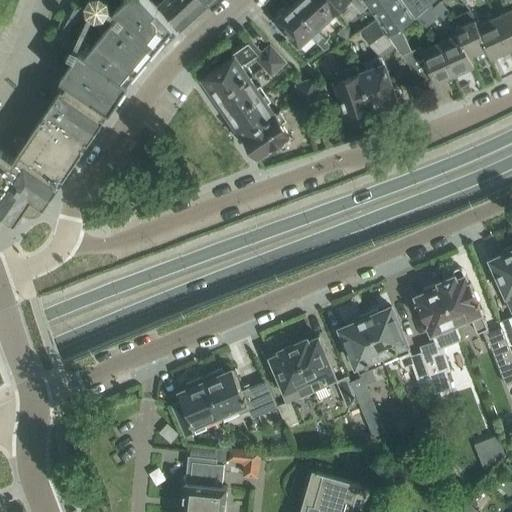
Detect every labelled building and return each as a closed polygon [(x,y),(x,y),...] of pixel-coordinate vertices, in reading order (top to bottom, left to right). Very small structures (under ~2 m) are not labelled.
[(71,65),(62,78),(68,82),(103,106),(110,95),(117,99),(118,97),(119,97),(127,85),(127,84),(129,82),(150,56),(151,55),(143,48),(149,41),(159,50),(177,34),(178,33),(148,0),(126,0),(116,10),(127,23),(123,27),(115,20),(86,54),(81,50),(71,65)] [(87,0),(86,2),(88,11),(96,17),(106,15),(111,7),(110,0),(87,0)] [(195,16),(180,0),(162,0),(157,5),(180,30),(195,16)] [(205,0),(180,0),(195,16),(209,4),(205,0)] [(333,15),(319,0),(292,0),(293,2),(292,3),(316,31),(329,21),(334,26),(340,20),(335,14),(333,15)] [(367,5),(362,0),(319,0),(333,15),(335,14),(349,0),(350,0),(361,11),(367,5)] [(362,0),(367,5),(368,5),(377,18),(376,18),(389,36),(400,28),(415,17),(403,0),(362,0)] [(403,0),(415,17),(416,17),(422,23),(434,12),(429,6),(435,0),(403,0)] [(452,13),(441,1),(441,0),(434,7),(445,19),(452,13)] [(316,31),(292,3),(285,10),(281,8),(276,14),(276,18),(274,19),(298,47),(316,31)] [(58,28),(58,33),(59,38),(60,43),(63,47),(66,51),(75,42),(73,39),(71,36),(71,32),(71,29),(72,26),(74,23),(77,20),(80,19),(84,18),(83,5),(78,6),(73,8),(69,10),(65,14),(62,18),(60,23),(58,28)] [(511,49),(511,9),(497,16),(511,50),(511,49)] [(469,10),(451,18),(458,34),(459,33),(472,62),(490,54),(490,53),(478,25),(473,13),(469,10)] [(511,50),(497,16),(479,24),(478,25),(490,53),(490,54),(492,58),(511,50)] [(393,42),(389,36),(376,18),(362,28),(381,56),(371,59),(373,65),(360,69),(359,69),(373,107),(375,106),(378,109),(387,105),(388,102),(399,98),(399,97),(400,96),(401,95),(401,94),(402,93),(401,92),(401,91),(400,89),(399,88),(398,87),(396,87),(394,87),(393,87),(383,61),(385,60),(383,57),(393,50),(390,44),(393,42)] [(345,25),(339,31),(346,38),(352,33),(345,25)] [(472,62),(459,33),(458,34),(441,41),(456,75),(474,66),(472,62)] [(317,41),(324,49),(331,45),(323,36),(317,41)] [(257,59),(263,65),(268,60),(261,52),(248,38),(230,51),(234,56),(202,78),(217,98),(251,74),(252,75),(254,73),(248,65),(257,59)] [(419,47),(402,55),(423,85),(435,79),(437,83),(456,75),(441,41),(422,50),(421,50),(419,47)] [(270,44),(261,52),(268,60),(277,70),(286,62),(270,44)] [(277,70),(268,60),(263,65),(271,75),(277,70)] [(359,69),(360,69),(358,64),(334,73),(336,80),(335,80),(345,105),(343,106),(342,107),(341,108),(341,109),(341,110),(341,111),(341,112),(341,113),(342,115),(343,115),(345,116),(346,116),(347,116),(348,116),(358,112),(361,115),(370,111),(371,108),(373,107),(359,69)] [(230,117),(266,92),(261,84),(259,85),(252,75),(251,74),(217,98),(230,117)] [(315,76),(302,81),(308,89),(310,93),(313,102),(323,98),(315,76)] [(308,89),(302,81),(296,83),(301,96),(310,93),(308,89)] [(44,208),(105,116),(103,115),(108,109),(103,106),(68,82),(64,88),(62,87),(14,159),(0,149),(0,212),(16,224),(25,210),(27,211),(29,211),(32,211),(33,211),(35,211),(38,209),(40,208),(42,206),(44,208)] [(272,100),(266,92),(230,117),(244,137),(278,113),(277,112),(270,101),(272,100)] [(316,110),(313,102),(310,93),(301,96),(307,113),(316,110)] [(326,106),(323,98),(313,102),(316,110),(326,106)] [(280,109),(277,112),(278,113),(244,137),(258,157),(292,133),(284,122),(287,119),(280,109)] [(503,255),(490,260),(507,297),(511,308),(511,246),(501,251),(503,255)] [(481,312),(464,271),(463,270),(462,269),(461,268),(460,268),(458,268),(457,268),(456,268),(456,269),(455,270),(454,271),(453,272),(453,273),(453,274),(453,275),(453,276),(439,282),(457,324),(473,318),(479,331),(483,329),(490,347),(492,347),(506,383),(511,380),(511,350),(508,340),(502,326),(488,331),(480,313),(481,312)] [(457,324),(439,282),(423,289),(425,293),(416,296),(432,335),(433,334),(435,339),(420,344),(422,351),(433,384),(436,392),(452,386),(447,371),(452,369),(444,346),(449,343),(443,330),(457,324)] [(377,308),(364,314),(385,362),(399,355),(404,366),(413,363),(421,388),(433,384),(422,351),(412,354),(392,307),(379,312),(377,308)] [(385,362),(364,314),(351,319),(353,323),(341,329),(358,367),(362,376),(351,380),(357,395),(374,436),(386,430),(366,383),(376,378),(372,367),(385,362)] [(511,317),(511,316),(500,320),(502,326),(508,340),(511,350),(511,317)] [(333,369),(319,337),(309,342),(307,339),(294,345),(312,389),(325,383),(323,380),(333,375),(331,370),(333,369)] [(312,389),(294,345),(280,351),(281,353),(271,357),(285,389),(287,389),(289,394),(299,390),(301,394),(312,389)] [(267,378),(242,389),(234,370),(225,373),(223,369),(205,376),(221,416),(238,409),(240,413),(261,404),(264,412),(278,406),(279,406),(278,405),(267,378)] [(357,395),(351,380),(349,375),(336,380),(347,406),(356,402),(354,398),(356,397),(355,396),(357,395)] [(221,416),(205,376),(187,384),(189,389),(180,392),(182,399),(172,404),(186,436),(207,426),(206,423),(221,416)] [(290,400),(278,405),(279,406),(278,406),(287,426),(299,421),(290,400)] [(167,423),(159,433),(171,443),(179,434),(167,423)] [(226,511),(229,485),(222,484),(225,463),(227,459),(228,449),(218,448),(217,462),(193,460),(191,481),(185,480),(181,511),(226,511)] [(228,449),(227,459),(242,461),(244,464),(243,475),(259,477),(261,453),(228,449)] [(352,511),(360,483),(317,470),(317,472),(323,473),(314,503),(308,501),(308,503),(309,503),(306,511),(352,511)] [(393,511),(396,508),(385,501),(379,511),(393,511)]
